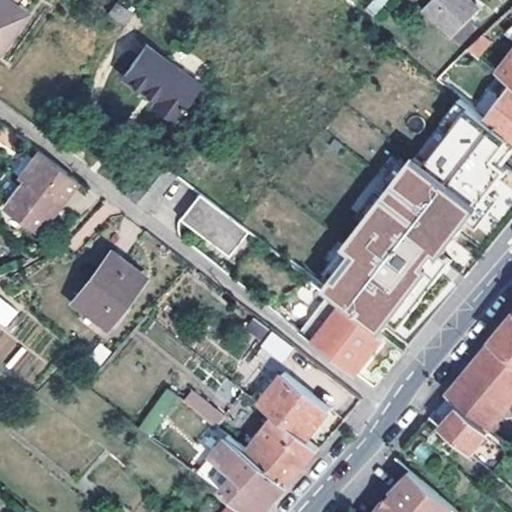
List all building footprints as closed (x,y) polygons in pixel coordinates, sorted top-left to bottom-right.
[(0,0),(0,45),(26,9),(11,0),(0,0)] [(11,0),(26,9),(32,1),(29,0),(11,0)] [(133,11),(116,0),(115,0),(107,12),(124,23),(133,11)] [(481,6),(474,0),(429,0),(421,8),(450,35),(459,45),(472,33),(482,21),(474,13),(481,6)] [(183,104),(198,82),(145,45),(123,76),(149,94),(156,99),(153,103),(173,117),(180,107),(184,109),(186,105),(183,104)] [(511,56),(497,74),(511,84),(511,85),(511,56)] [(511,137),(511,85),(511,84),(486,117),(505,132),(511,137)] [(446,122),(455,129),(473,106),(464,99),(446,122)] [(329,294),(381,334),(391,321),(412,294),(406,290),(434,253),(440,258),(443,253),(469,220),(491,192),(509,169),(502,163),(489,153),(505,132),(486,117),(473,106),(455,129),(426,166),(417,159),(408,171),(397,185),(388,195),(367,222),(347,247),(355,253),(335,278),(325,291),(329,294)] [(511,150),(511,137),(505,132),(489,153),(502,163),(511,150)] [(22,181),(4,205),(39,232),(78,182),(37,151),(18,178),(22,181)] [(153,157),(144,171),(167,188),(176,175),(153,157)] [(388,178),(397,185),(408,171),(399,164),(388,178)] [(157,201),(167,188),(144,171),(134,183),(157,201)] [(124,195),(147,213),(157,201),(134,183),(124,195)] [(359,215),(367,222),(388,195),(380,189),(359,215)] [(500,198),(491,192),(469,220),(478,227),(500,198)] [(181,219),(230,257),(249,231),(200,194),(181,219)] [(335,278),(355,253),(347,247),(327,272),(335,278)] [(108,252),(70,302),(102,326),(140,278),(108,252)] [(412,294),(391,321),(400,327),(452,260),(443,253),(440,258),(434,253),(406,290),(412,294)] [(299,331),(355,374),(385,337),(381,334),(329,294),(299,331)] [(19,314),(0,299),(0,316),(11,325),(19,314)] [(511,318),(448,394),(488,429),(511,400),(511,318)] [(275,332),(266,343),(286,359),(295,348),(275,332)] [(24,373),(31,352),(14,346),(7,368),(24,373)] [(262,403),(279,417),(307,439),(332,411),(286,374),(262,403)] [(181,378),(174,386),(172,387),(181,394),(217,425),(225,416),(181,378)] [(134,421),(144,428),(172,387),(174,386),(164,380),(134,421)] [(144,428),(153,435),(181,394),(172,387),(144,428)] [(444,422),(441,426),(472,451),(490,431),(488,429),(448,394),(440,404),(433,412),(444,422)] [(307,439),(279,417),(249,453),(289,486),(302,469),(320,450),(307,439)] [(207,462),(200,473),(237,503),(247,511),(265,511),(272,504),(289,486),(249,453),(229,436),(212,458),(236,477),(233,482),(207,462)] [(391,496),(378,511),(448,511),(455,504),(413,468),(391,496)] [(247,511),(237,503),(227,511),(247,511)]
